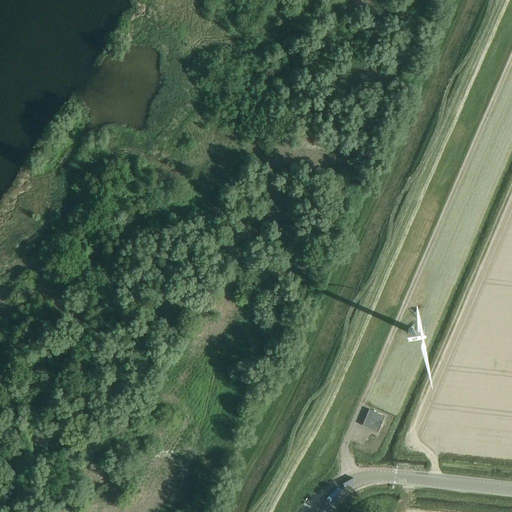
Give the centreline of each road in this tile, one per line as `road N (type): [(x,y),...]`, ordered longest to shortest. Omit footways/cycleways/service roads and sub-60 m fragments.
road 1 (track): [(362,402),(511,57)]
road 2 (tertiary): [(511,488),(371,476),(341,485),(325,507)]
